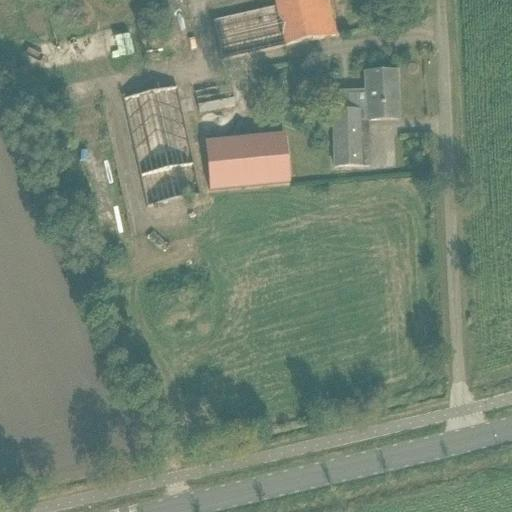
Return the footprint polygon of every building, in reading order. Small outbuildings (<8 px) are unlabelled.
[(273,0),(275,8),(212,21),(221,62),(335,37),(327,0),(273,0)] [(331,113),(334,169),(368,167),(367,153),(360,153),(359,123),(398,121),(396,73),(364,74),(365,92),(338,93),(339,113),(331,113)] [(195,92),(199,114),(234,109),(230,86),(195,92)] [(122,101),(146,209),(200,197),(176,89),(122,101)] [(284,138),(204,146),(208,192),(288,185),(284,138)]
